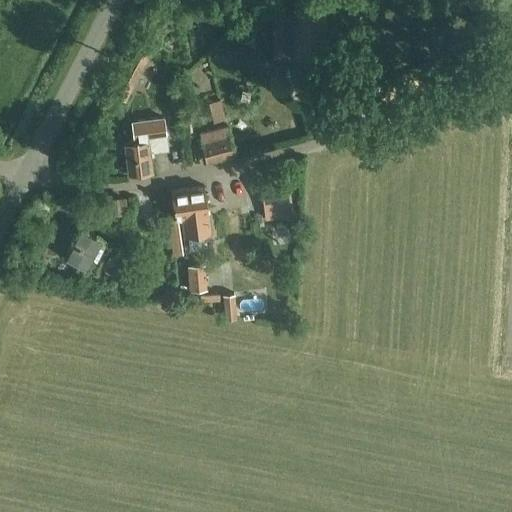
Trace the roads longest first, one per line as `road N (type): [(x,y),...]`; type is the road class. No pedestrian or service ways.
road 1 (unclassified): [(17,176),(187,175),(429,107)]
road 2 (unclassified): [(17,176),(110,0)]
